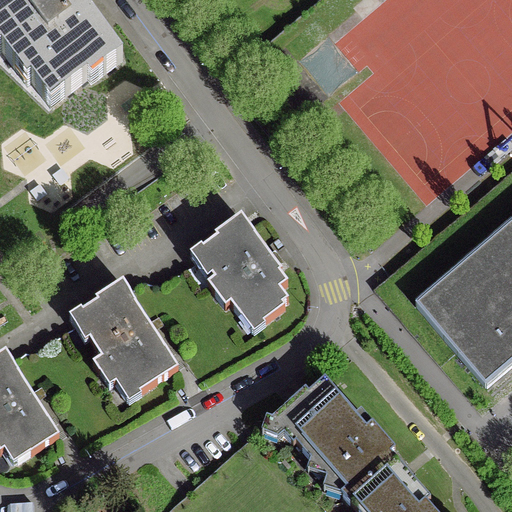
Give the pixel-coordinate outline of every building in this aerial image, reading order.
[(0,0),(0,45),(3,50),(0,52),(0,54),(13,71),(21,65),(33,81),(29,84),(42,102),(57,91),(63,99),(85,82),(82,78),(95,69),(101,77),(119,63),(89,22),(72,34),(47,1),(27,16),(15,0),(0,0)] [(238,321),(243,318),(254,332),(281,311),(279,308),(284,305),(276,293),(284,288),(276,277),(278,275),(277,274),(238,222),(213,241),(215,244),(194,260),(212,284),(206,289),(223,311),(228,307),(238,321)] [(482,390),(511,364),(511,223),(413,308),(482,390)] [(117,385),(129,403),(175,373),(121,289),(94,306),(96,308),(74,322),(99,362),(91,368),(97,377),(101,374),(111,389),(117,385)] [(28,457),(28,458),(56,440),(15,378),(15,377),(3,358),(0,360),(0,454),(6,451),(15,465),(28,457)] [(356,411),(325,373),(309,388),(306,384),(274,414),(267,413),(263,427),(277,435),(285,430),(294,440),(297,438),(311,455),(308,465),(327,472),(323,484),(342,489),(350,497),(398,455),(390,448),(395,444),(362,406),(356,411)] [(398,455),(350,497),(363,511),(438,511),(424,497),(431,493),(398,455)]
